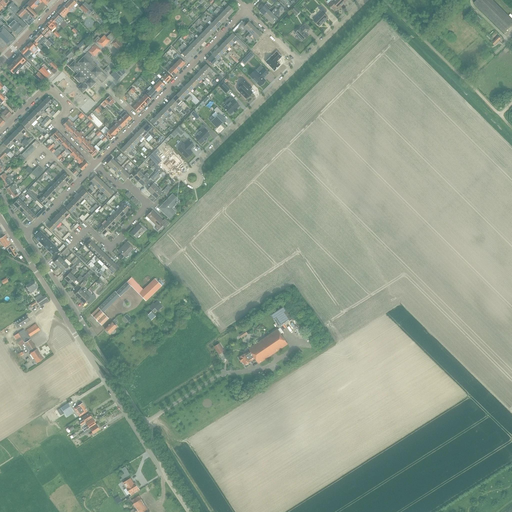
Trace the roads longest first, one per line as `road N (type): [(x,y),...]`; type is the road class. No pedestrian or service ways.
road 1 (residential): [(245,9),(94,163)]
road 2 (track): [(385,0),(511,127)]
road 3 (residential): [(67,247),(87,230),(109,247),(144,205),(94,163)]
road 4 (residential): [(194,171),(300,62)]
road 5 (tertiary): [(87,353),(161,470)]
